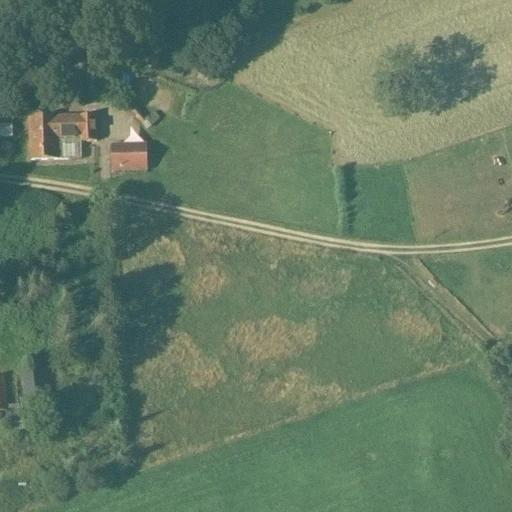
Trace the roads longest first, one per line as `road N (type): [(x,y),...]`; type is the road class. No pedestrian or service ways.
road 1 (track): [(380,251),(0,177)]
road 2 (unclassified): [(0,89),(59,52),(76,0)]
